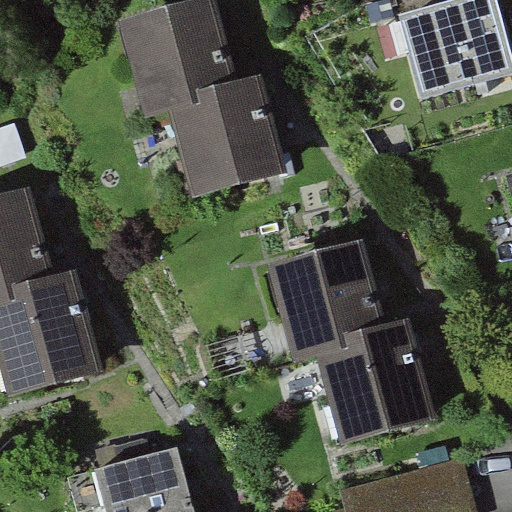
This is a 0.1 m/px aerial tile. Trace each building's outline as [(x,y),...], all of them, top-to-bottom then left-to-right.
[(511,61),(499,10),(411,32),(430,110),(511,89),(511,61)] [(224,13),(131,36),(156,138),(183,132),(203,211),(294,189),(269,88),(244,94),(224,13)] [(40,200),(0,211),(0,326),(22,409),(117,383),(88,275),(62,282),(40,200)] [(370,250),(276,277),(303,372),(326,365),(352,458),(446,432),(417,329),(394,335),(370,250)] [(346,511),(486,511),(469,459),(342,500),(346,511)] [(201,511),(189,460),(103,482),(110,511),(201,511)]
